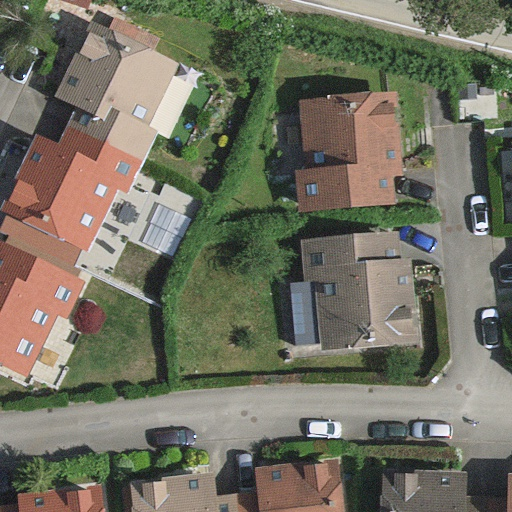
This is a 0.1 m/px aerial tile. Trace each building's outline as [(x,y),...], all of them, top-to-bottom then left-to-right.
[(152,140),(143,135),(173,70),(98,35),(66,98),(88,111),(65,158),(43,148),(12,214),(87,249),(119,184),(128,189),(152,140)] [(391,173),(400,171),(393,101),(311,108),(318,179),(307,179),(308,209),(394,202),(391,173)] [(408,269),(400,270),(397,242),(312,249),(315,276),(326,275),(326,282),(293,284),(298,347),(331,344),(331,347),(414,340),(408,269)] [(80,289),(5,253),(0,262),(0,361),(28,375),(58,310),(68,314),(80,289)] [(271,500),(215,505),(214,482),(140,491),(142,511),(341,511),(337,468),(268,476),(271,500)] [(511,511),(511,506),(464,506),(466,482),(393,481),(392,511),(511,511)] [(101,511),(100,496),(30,504),(30,511),(101,511)]
